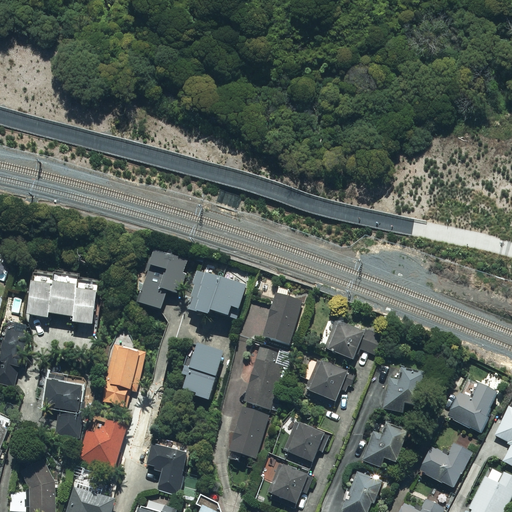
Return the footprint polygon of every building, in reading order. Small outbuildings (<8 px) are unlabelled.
[(190,261),(156,251),(139,307),(164,314),(170,296),(180,299),(182,290),(185,291),(189,277),(185,276),(190,261)] [(34,273),(33,287),(30,321),(51,322),(52,319),(75,320),(75,327),(98,329),(101,297),(102,279),(34,273)] [(235,312),(242,314),(249,288),(225,281),(198,274),(188,312),(197,314),(196,317),(214,322),(215,318),(232,322),(235,312)] [(280,290),(279,295),(277,295),(264,341),(292,349),(305,303),(291,299),(292,294),(280,290)] [(23,298),(16,297),(13,313),(20,314),(23,298)] [(366,334),(336,322),(324,350),(355,362),(359,351),(378,358),(386,338),(368,330),(366,334)] [(31,342),(10,335),(0,362),(0,382),(16,388),(31,342)] [(107,387),(102,403),(125,410),(130,394),(133,395),(145,356),(116,347),(105,386),(107,387)] [(199,348),(192,372),(188,371),(185,382),(189,383),(186,396),(199,400),(198,402),(212,406),(226,356),(199,348)] [(280,356),(261,350),(245,404),(271,412),(284,369),(277,367),(280,356)] [(328,362),(327,366),(318,362),(308,388),(312,389),(310,393),(337,404),(345,384),(352,387),(357,374),(328,362)] [(402,380),(391,378),(385,411),(403,414),(405,405),(419,407),(425,375),(403,371),(402,380)] [(66,379),(51,377),(47,411),(59,413),(57,436),(81,439),(84,416),(82,416),(85,389),(65,386),(66,379)] [(494,411),(492,410),(499,394),(480,385),(473,401),(461,395),(448,422),(480,437),(481,434),(483,435),(494,411)] [(511,407),(510,407),(487,455),(503,463),(511,467),(511,407)] [(270,416),(243,408),(229,454),(256,463),(270,416)] [(0,463),(5,454),(4,453),(13,434),(9,432),(13,424),(0,418),(0,463)] [(130,433),(93,420),(79,464),(116,476),(130,433)] [(314,468),(326,435),(294,423),(285,449),(291,452),(288,459),(314,468)] [(384,434),(374,431),(362,463),(382,470),(386,461),(397,466),(410,432),(388,424),(384,434)] [(470,457),(437,440),(420,473),(453,490),(470,457)] [(189,457),(152,448),(148,469),(164,473),(159,492),(180,497),(189,457)] [(43,456),(19,469),(32,491),(32,493),(19,492),(19,497),(13,497),(12,511),(28,511),(28,510),(31,510),(31,511),(58,511),(59,484),(43,456)] [(274,495),(273,497),(279,500),(277,503),(296,511),(310,475),(284,465),(282,468),(279,467),(276,477),(274,476),(267,492),(274,495)] [(505,511),(511,499),(511,476),(490,466),(468,511),(505,511)] [(344,500),(348,502),(344,511),(370,511),(373,505),(375,506),(384,482),(358,473),(352,490),(348,488),(344,500)] [(114,511),(117,502),(74,489),(66,511),(114,511)] [(223,511),(221,505),(202,495),(197,506),(203,509),(201,511),(223,511)] [(445,511),(447,510),(428,500),(421,511),(420,511),(406,504),(401,511),(445,511)]
